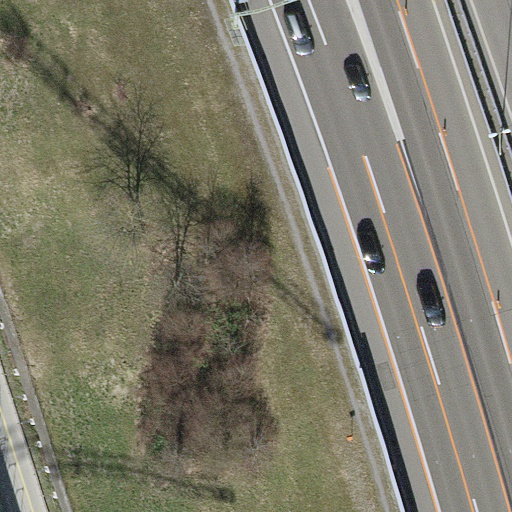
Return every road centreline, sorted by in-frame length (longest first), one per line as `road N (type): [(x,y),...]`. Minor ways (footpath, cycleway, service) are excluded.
road 1 (track): [(386,511),(318,289),(210,0)]
road 2 (motorway): [(321,0),(492,431)]
road 3 (motorway): [(371,0),(492,431)]
